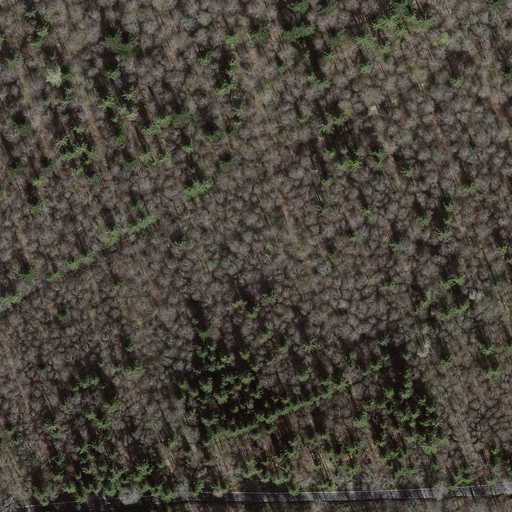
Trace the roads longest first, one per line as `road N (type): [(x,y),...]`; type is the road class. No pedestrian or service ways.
road 1 (track): [(0,310),(156,221),(251,180),(511,25)]
road 2 (tertiary): [(511,485),(197,495),(2,511)]
road 3 (track): [(425,0),(287,35),(182,45),(0,44)]
